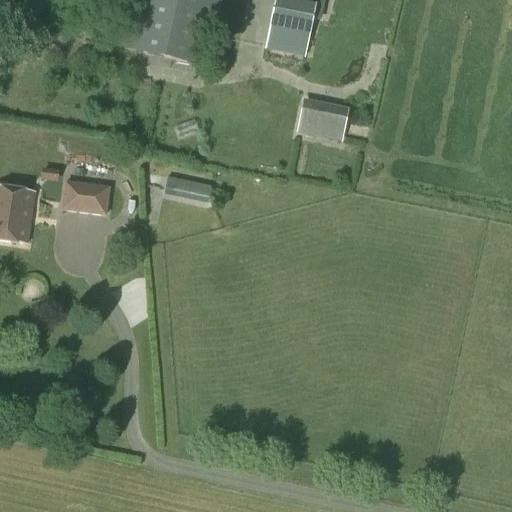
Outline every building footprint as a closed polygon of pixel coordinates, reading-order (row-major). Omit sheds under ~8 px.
[(206,68),(221,0),(133,0),(123,49),(206,68)] [(274,0),(265,49),(305,57),(312,20),(313,21),(317,0),(274,0)] [(340,143),(346,109),(301,100),(294,134),(340,143)] [(206,205),(210,188),(174,180),(170,197),(206,205)] [(143,219),(158,220),(158,183),(143,183),(143,219)] [(104,214),(106,186),(63,184),(61,211),(104,214)] [(0,241),(25,245),(32,195),(0,190),(0,241)] [(37,200),(34,211),(52,216),(55,204),(37,200)]
